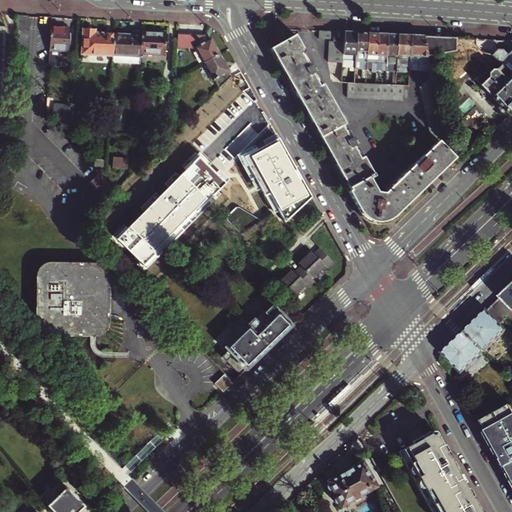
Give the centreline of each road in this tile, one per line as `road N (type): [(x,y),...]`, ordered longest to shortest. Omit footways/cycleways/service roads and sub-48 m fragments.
road 1 (tertiary): [(373,271),(124,511)]
road 2 (primary): [(232,0),(236,27),(373,271)]
road 3 (primary): [(391,303),(176,511)]
road 4 (primary): [(199,511),(400,318)]
road 5 (tertiary): [(255,511),(420,354)]
road 6 (primary): [(289,0),(511,14)]
road 7 (tertiary): [(511,136),(373,271)]
road 8 (tertiary): [(420,354),(506,511)]
road 9 (primary): [(511,187),(391,303)]
road 10 (primary): [(400,318),(511,208)]
road 11 (tertiary): [(420,354),(511,265)]
